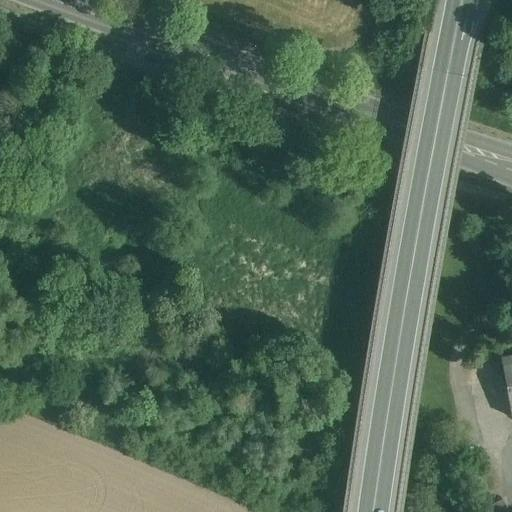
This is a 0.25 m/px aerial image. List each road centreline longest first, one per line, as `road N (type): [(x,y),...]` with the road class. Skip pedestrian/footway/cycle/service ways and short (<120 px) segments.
road 1 (primary): [(379,511),(471,0)]
road 2 (primary): [(454,0),(363,511)]
road 3 (primary): [(60,0),(511,163)]
